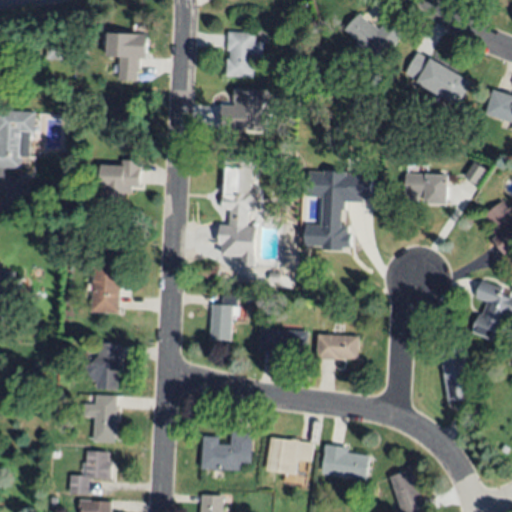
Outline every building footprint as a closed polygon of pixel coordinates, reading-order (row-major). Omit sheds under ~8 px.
[(344,30),(359,14),(369,24),(371,23),(378,30),(389,18),(405,33),(377,62),(344,30)] [(252,77),(225,76),(226,59),(229,59),(229,50),(227,50),(227,32),(255,34),(254,42),(263,42),(261,58),(254,58),(252,77)] [(119,81),(139,81),(139,59),(147,59),(147,35),(108,34),(107,57),(120,57),(119,81)] [(66,39),(65,60),(46,59),(47,38),(66,39)] [(416,82),(416,80),(404,73),(416,52),(429,60),(430,58),(471,81),(457,106),(416,82)] [(511,122),(487,115),(495,90),(511,95),(511,122)] [(270,132),(272,93),(234,91),(234,106),(223,106),(221,129),(270,132)] [(0,111),(36,112),(34,134),(31,134),(30,157),(22,157),(21,168),(0,167),(0,111)] [(333,135),(334,125),(343,126),(343,136),(333,135)] [(277,155),(276,170),(252,169),(251,191),(257,192),(255,211),(251,211),(251,213),(248,213),(247,228),(230,227),(231,210),(222,209),(223,196),(225,196),(227,168),(224,168),(225,153),(277,155)] [(102,165),(102,195),(111,195),(111,199),(124,200),(125,193),(132,193),(132,187),(140,187),(141,161),(122,161),(122,166),(102,165)] [(487,170),(474,162),(465,178),(477,185),(487,170)] [(373,175),(310,172),(309,197),(323,198),(322,226),(306,225),(305,246),(321,247),(321,249),(349,251),(350,227),(342,226),(344,201),(372,202),(373,175)] [(426,203),(426,195),(410,195),(410,174),(449,175),(449,203),(426,203)] [(484,216),(503,202),(508,209),(511,206),(511,207),(511,259),(511,260),(507,254),(506,256),(494,240),(497,237),(493,230),(495,229),(484,216)] [(119,313),(93,312),(95,257),(121,258),(119,313)] [(0,270),(15,273),(13,286),(16,286),(15,298),(11,298),(10,310),(3,309),(0,328),(0,270)] [(269,272),(279,273),(278,282),(269,282),(269,272)] [(511,297),(511,314),(507,312),(496,341),(473,331),(479,314),(481,315),(487,302),(475,297),(481,281),(500,289),(498,292),(511,297)] [(212,304),(221,305),(222,297),(238,297),(237,307),(233,307),(231,342),(210,340),(212,304)] [(306,351),(280,350),(280,353),(259,351),(260,329),(307,330),(306,351)] [(358,336),(357,359),(341,358),(341,360),(316,359),(317,335),(358,336)] [(120,341),(118,388),(98,387),(98,381),(90,381),(82,371),(98,356),(99,342),(120,341)] [(440,352),(463,348),(471,393),(463,394),(465,400),(449,403),(440,352)] [(482,364),(476,362),(478,356),(484,359),(482,364)] [(63,395),(63,403),(55,402),(56,394),(63,395)] [(115,442),(94,441),(95,417),(84,417),(84,404),(96,405),(96,395),(117,396),(115,442)] [(202,469),(204,437),(219,438),(219,445),(231,445),(232,432),(254,433),(251,463),(241,462),(241,471),(202,469)] [(272,438),(315,443),(312,461),(300,459),(298,475),(267,471),(272,438)] [(323,474),(326,444),(349,448),(348,452),(370,456),(367,480),(323,474)] [(501,449),(503,444),(509,446),(507,452),(501,449)] [(71,475),(81,476),(82,464),(87,464),(87,451),(109,452),(108,461),(112,461),(112,479),(89,478),(88,495),(70,494),(71,475)] [(390,478),(411,472),(415,484),(421,482),(424,490),(420,491),(422,498),(424,498),(428,511),(391,511),(391,510),(400,507),(390,478)] [(201,511),(202,491),(223,492),(222,511),(201,511)] [(111,500),(110,511),(81,511),(82,509),(78,509),(78,499),(111,500)]
